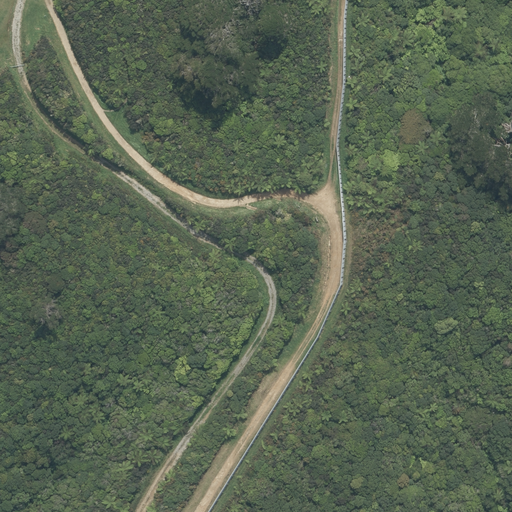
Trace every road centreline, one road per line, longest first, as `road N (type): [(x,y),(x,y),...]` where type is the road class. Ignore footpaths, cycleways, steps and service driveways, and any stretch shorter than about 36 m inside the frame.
road 1 (unclassified): [(22,0),(25,78),(53,122),(130,188),(249,266),(268,296),(227,385),(142,511)]
road 2 (track): [(331,206),(188,193),(151,172),(98,108)]
